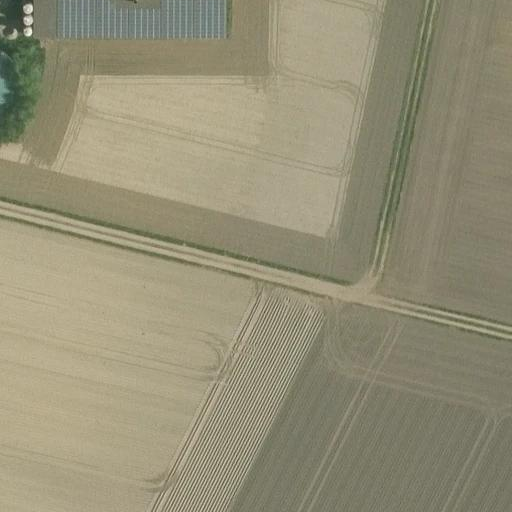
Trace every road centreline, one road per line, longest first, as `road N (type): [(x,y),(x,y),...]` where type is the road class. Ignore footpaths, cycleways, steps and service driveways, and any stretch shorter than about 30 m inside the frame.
road 1 (track): [(0,205),(511,331)]
road 2 (track): [(369,296),(432,0)]
